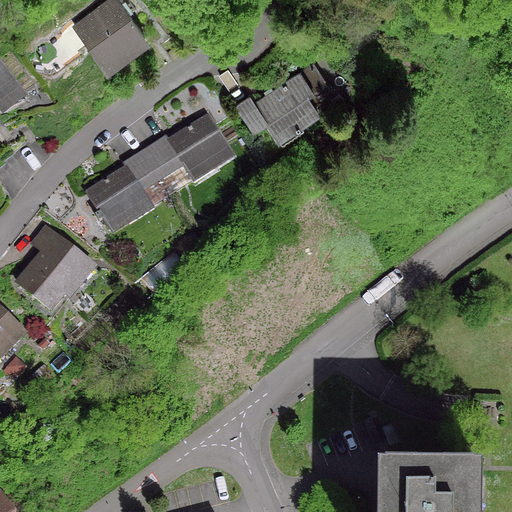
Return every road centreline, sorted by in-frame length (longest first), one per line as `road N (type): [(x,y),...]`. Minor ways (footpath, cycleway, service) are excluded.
road 1 (residential): [(266,3),(62,167),(0,238)]
road 2 (residential): [(511,213),(427,268),(232,425)]
road 3 (residential): [(118,511),(232,425)]
